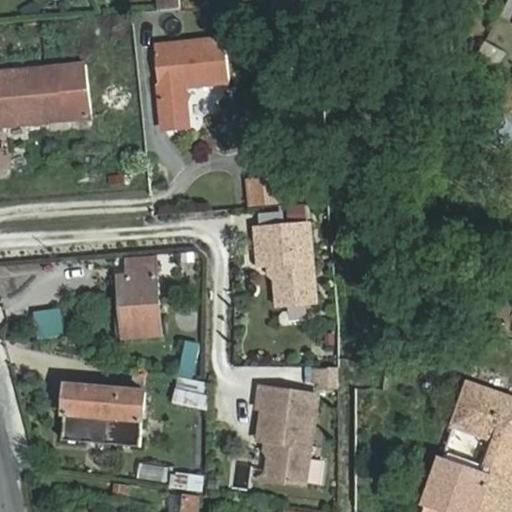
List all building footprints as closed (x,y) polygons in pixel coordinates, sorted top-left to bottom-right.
[(282,0),(274,0),(271,18),(297,22),(300,3),(282,0)] [(231,83),(226,40),(156,47),(165,130),(190,127),(186,87),(231,83)] [(88,63),(0,73),(0,127),(94,116),(88,63)] [(252,204),(283,201),(281,180),(250,183),(252,204)] [(304,206),(290,207),(291,224),(306,223),(304,206)] [(311,224),(258,228),(261,264),(271,264),(281,263),(281,268),(277,273),(280,304),(317,301),(311,224)] [(156,260),(131,262),(132,277),(121,278),(125,337),(161,335),(156,260)] [(281,263),(271,264),(272,273),(277,273),(281,268),(281,263)] [(39,337),(63,335),(61,313),(37,315),(39,337)] [(201,314),(185,313),(184,329),(200,330),(201,314)] [(185,343),(184,378),(200,379),(201,344),(185,343)] [(338,369),(314,369),(314,384),(338,384),(338,369)] [(442,461),(427,503),(452,511),(506,511),(511,496),(511,398),(469,384),(454,426),(497,441),(484,476),(442,461)] [(147,392),(68,386),(64,441),(142,448),(147,392)] [(319,396),(262,388),(259,408),(264,409),(260,440),(268,441),(273,442),(272,452),(268,480),(306,486),(319,396)] [(211,397),(177,390),(175,403),(208,410),(211,397)] [(142,463),(139,479),(170,485),(173,469),(142,463)] [(174,474),(172,487),(202,491),(204,478),(174,474)] [(185,511),(201,511),(203,498),(188,496),(185,511)]
